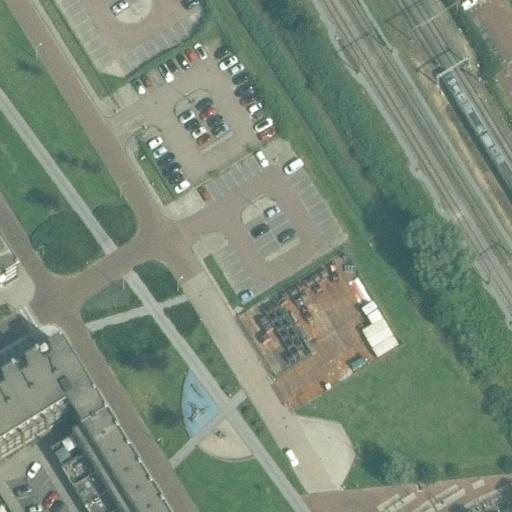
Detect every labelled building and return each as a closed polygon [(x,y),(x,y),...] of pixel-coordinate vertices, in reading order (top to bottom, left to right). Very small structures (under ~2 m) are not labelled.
[(105,0),(402,483),(511,474),(511,468),(224,0),(105,0)] [(0,290),(19,279),(0,248),(0,290)] [(0,462),(70,420),(80,436),(105,420),(60,348),(0,384),(0,462)] [(72,441),(83,460),(117,440),(105,420),(80,436),(72,441)] [(83,460),(95,479),(128,458),(117,440),(83,460)] [(95,479),(106,497),(140,477),(128,458),(95,479)] [(106,497),(115,511),(123,511),(151,495),(140,477),(106,497)] [(123,511),(161,511),(151,495),(123,511)]
